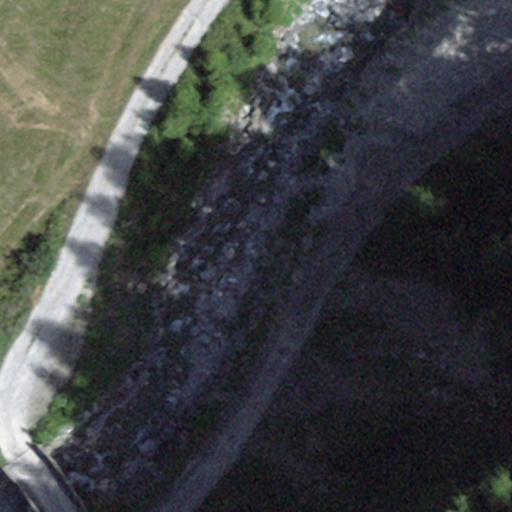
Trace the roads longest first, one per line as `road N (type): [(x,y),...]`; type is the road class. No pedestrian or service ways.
road 1 (track): [(511,23),(432,91),(223,429),(160,511)]
road 2 (track): [(272,0),(45,355),(24,412),(30,466)]
